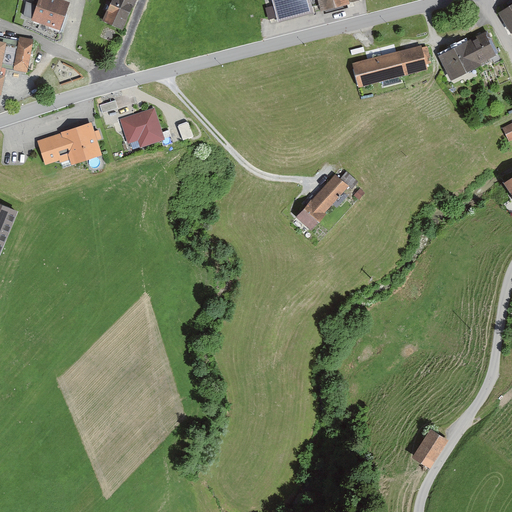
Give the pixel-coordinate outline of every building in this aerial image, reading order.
[(33,19),(39,21),(56,27),(64,3),(56,0),(54,0),(39,0),(37,6),(25,2),(22,15),(33,19)] [(136,0),(111,0),(102,19),(122,29),(136,0)] [(271,0),(277,21),(312,12),(309,2),(317,0),(271,0)] [(318,0),(321,9),(345,3),(344,0),(318,0)] [(511,4),(500,12),(510,30),(511,28),(511,4)] [(486,32),(481,34),(467,41),(477,62),(496,53),(486,32)] [(0,62),(25,67),(30,44),(0,38),(0,43),(3,44),(0,58),(0,62)] [(449,77),(477,62),(467,41),(438,55),(449,77)] [(425,47),(366,62),(352,66),(357,85),(425,67),(424,64),(429,62),(425,47)] [(103,101),(105,108),(119,103),(117,96),(103,101)] [(153,109),(122,119),(129,141),(139,138),(141,144),(163,137),(153,109)] [(192,118),(181,121),(185,137),(196,134),(192,118)] [(99,129),(98,130),(95,130),(92,131),(90,124),(55,135),(40,140),(41,144),(46,161),(60,156),(60,154),(71,150),(72,155),(74,160),(99,151),(94,138),(101,136),(99,129)] [(511,124),(503,129),(507,138),(511,135),(511,124)] [(356,181),(345,172),(339,179),(334,175),(313,197),(325,208),(326,207),(332,200),(337,204),(345,195),(341,191),(344,187),(346,185),(350,188),(353,184),(356,181)] [(325,208),(313,197),(310,201),(307,199),(305,202),(306,203),(295,216),(302,222),(308,227),(325,208)] [(17,211),(0,204),(0,254),(0,255),(17,211)] [(414,456),(428,465),(444,440),(430,431),(414,456)]
